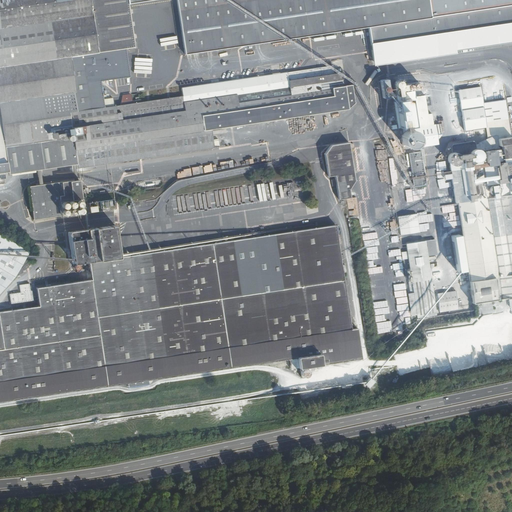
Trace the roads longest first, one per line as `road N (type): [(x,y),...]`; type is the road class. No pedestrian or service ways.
road 1 (trunk): [(0,495),(132,477),(511,398)]
road 2 (trunk): [(511,387),(131,466),(0,484)]
